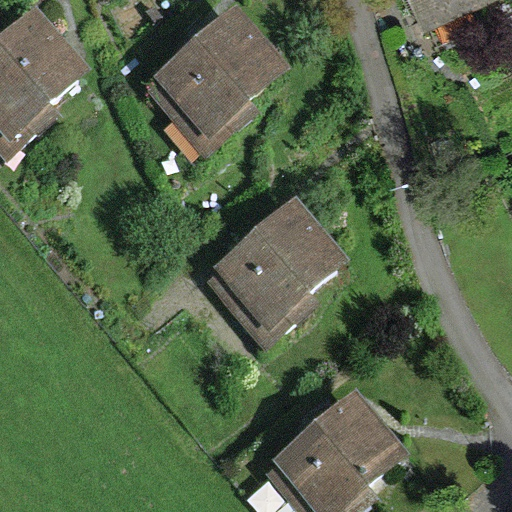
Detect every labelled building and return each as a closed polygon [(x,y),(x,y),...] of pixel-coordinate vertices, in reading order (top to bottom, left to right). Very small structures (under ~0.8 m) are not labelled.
[(418,0),(429,23),(478,0),(418,0)] [(82,91),(33,34),(0,61),(0,136),(13,151),(82,91)] [(281,87),(234,34),(164,94),(210,148),(281,87)] [(342,285),(294,226),(224,284),(272,342),(342,285)] [(349,511),(398,472),(354,418),(285,475),(315,511),(349,511)]
